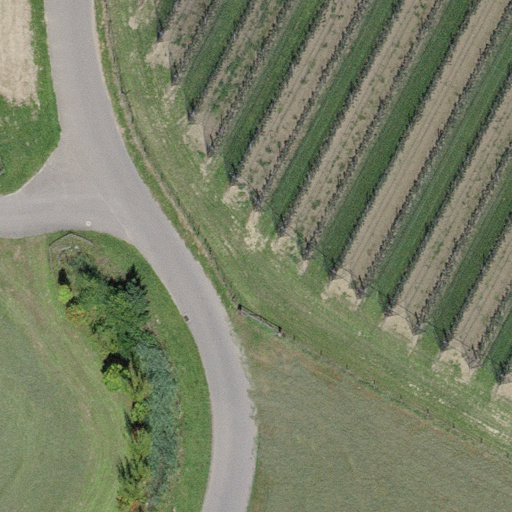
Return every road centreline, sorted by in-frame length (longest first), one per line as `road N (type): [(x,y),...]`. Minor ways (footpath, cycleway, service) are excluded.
road 1 (residential): [(73,0),(88,105),(113,175),(212,321),(237,403),(234,494),(226,511)]
road 2 (track): [(113,175),(77,197),(0,213)]
